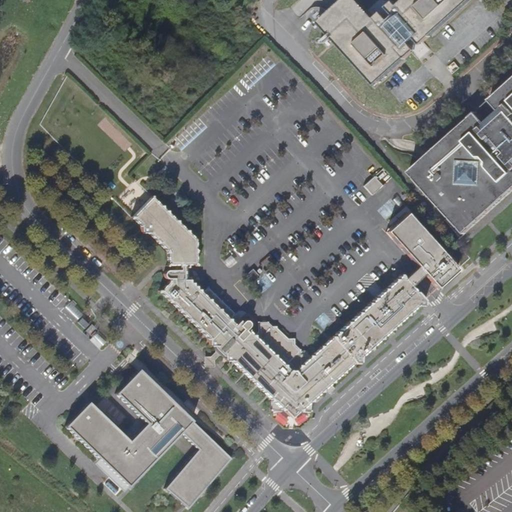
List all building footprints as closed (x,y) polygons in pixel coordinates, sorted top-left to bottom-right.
[(340,0),(317,22),(329,36),(362,5),(357,0),(340,0)] [(373,17),(362,5),(329,36),(374,86),(411,52),(412,46),(408,42),(413,37),(417,41),(423,41),(467,0),(401,0),(397,4),(392,1),(385,7),(395,17),(390,22),(380,11),(373,17)] [(511,78),(489,99),(499,110),(492,116),(486,122),(476,111),(409,171),(465,233),(511,190),(511,78)] [(391,179),(382,170),(376,175),(384,185),(391,179)] [(381,188),(373,179),(362,188),(371,197),(381,188)] [(215,362),(213,361),(220,355),(222,358),(247,333),(245,330),(248,327),(249,326),(249,324),(249,323),(247,321),(245,320),(243,321),(242,321),(238,325),(236,324),(233,326),(230,323),(230,319),(227,319),(220,312),(220,309),(217,310),(210,303),(210,300),(206,300),(199,293),(200,290),(196,290),(196,287),(192,287),(193,283),(189,283),(189,281),(183,280),(184,265),(193,264),(195,267),(197,265),(194,262),(194,254),(196,251),(193,249),(193,240),(188,234),(187,230),(183,230),(177,224),(177,220),(174,221),(167,214),(167,211),(164,211),(162,209),(162,206),(158,206),(151,199),(151,196),(149,197),(149,199),(132,216),(130,217),(130,219),(133,218),(140,225),(140,232),(142,234),(149,234),(155,240),(155,243),(158,243),(165,250),(164,252),(166,253),(166,264),(165,266),(167,267),(169,265),(178,265),(177,270),(166,270),(164,271),(163,272),(163,274),(163,275),(163,277),(164,278),(165,279),(167,280),(166,284),(160,291),(157,291),(157,293),(161,293),(167,299),(168,303),(171,303),(178,309),(178,312),(181,312),(188,319),(188,322),(191,322),(198,328),(198,332),(201,331),(209,338),(209,345),(215,351),(209,357),(204,357),(204,362),(205,367),(215,366),(215,362)] [(457,271),(406,215),(392,228),(423,262),(417,268),(424,276),(437,290),(457,271)] [(350,321),(346,321),(362,339),(371,349),(371,345),(378,338),(382,339),(381,335),(388,329),(393,330),(392,326),(394,324),(398,325),(397,321),(404,315),(408,315),(407,312),(415,305),(420,305),(423,303),(423,299),(400,274),(398,274),(399,278),(397,279),(393,279),(393,282),(386,288),(383,288),(383,291),(376,297),(372,297),(373,301),(370,303),(366,302),(367,306),(360,312),(356,312),(357,315),(350,321)] [(252,335),(248,331),(247,333),(222,358),(226,362),(233,362),(239,368),(239,371),(244,371),(250,377),(250,381),(254,381),(260,387),(260,391),(264,391),(270,397),(270,401),(274,401),(281,407),(281,411),(285,410),(291,416),(304,405),(308,401),(312,402),(312,401),(312,397),(319,391),(322,393),(323,392),(323,388),(330,382),(334,382),(333,379),(341,372),(345,373),(344,369),(351,362),(355,363),(356,363),(360,360),(360,358),(360,354),(366,349),(370,349),(371,349),(362,339),(346,321),(345,321),(345,325),(338,331),(335,331),(335,334),(333,336),(330,336),(330,339),(322,345),(319,345),(319,348),(311,356),(309,355),(307,354),(308,350),(301,351),(301,349),(298,349),(294,345),(295,339),(288,339),(277,329),(276,326),(271,327),(267,323),(257,324),(258,331),(255,335),(252,335)] [(230,459),(187,417),(188,415),(187,413),(185,412),(183,412),(183,413),(138,370),(114,394),(145,424),(128,441),(87,402),(64,426),(98,460),(127,487),(178,430),(198,449),(164,489),(188,508),(230,459)] [(127,487),(98,460),(94,464),(123,492),(127,487)]
